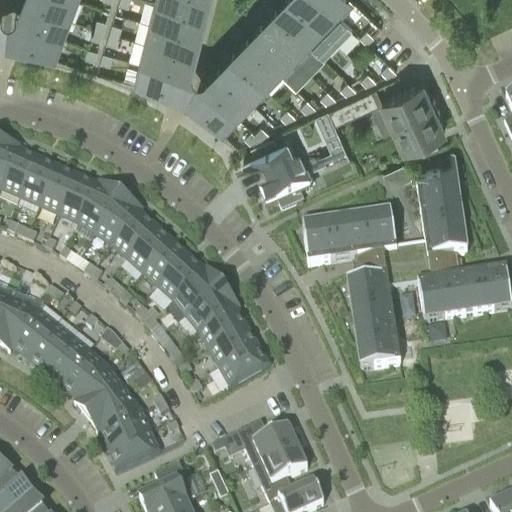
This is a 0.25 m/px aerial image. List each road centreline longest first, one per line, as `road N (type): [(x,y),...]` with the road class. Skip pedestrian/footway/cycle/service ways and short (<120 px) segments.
road 1 (residential): [(0,111),(103,153),(181,204),(269,314),(363,511)]
road 2 (residential): [(463,92),(385,0)]
